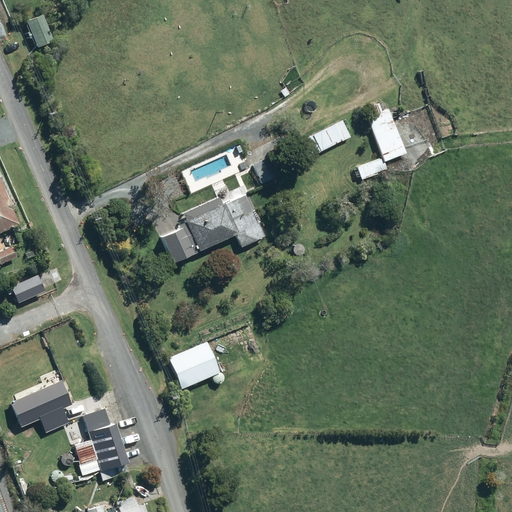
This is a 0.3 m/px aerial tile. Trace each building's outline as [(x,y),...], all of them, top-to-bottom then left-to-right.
[(25,19),(35,44),(52,38),(41,12),(25,19)] [(363,117),(379,156),(355,166),(355,167),(351,168),(354,176),(358,175),(359,178),(371,173),(371,172),(384,167),(381,161),(404,152),(386,107),(377,111),(374,102),(365,106),(368,114),(363,117)] [(340,120),(303,139),(312,155),(348,136),(340,120)] [(251,164),(261,183),(287,169),(278,151),(251,164)] [(0,230),(17,223),(11,208),(12,207),(8,198),(7,198),(0,183),(0,230)] [(185,218),(183,219),(184,221),(178,224),(179,226),(160,235),(171,260),(192,251),(193,252),(198,250),(197,248),(235,232),(240,244),(263,234),(258,223),(260,222),(247,192),(221,203),(218,195),(182,211),(185,218)] [(11,245),(0,249),(0,262),(15,256),(11,245)] [(9,284),(10,286),(6,288),(7,292),(11,290),(16,301),(43,289),(35,272),(9,284)] [(50,353),(44,339),(37,342),(43,356),(50,353)] [(204,340),(166,356),(180,387),(218,371),(204,340)] [(25,347),(17,350),(24,365),(32,361),(25,347)] [(26,389),(38,417),(68,404),(56,376),(26,389)] [(99,470),(98,471),(101,481),(128,472),(112,424),(108,425),(103,408),(81,415),(89,440),(73,445),(79,465),(96,459),(99,470)] [(102,511),(102,510),(100,504),(86,509),(86,511),(145,511),(143,502),(135,505),(133,496),(116,502),(119,510),(111,511),(102,511)]
